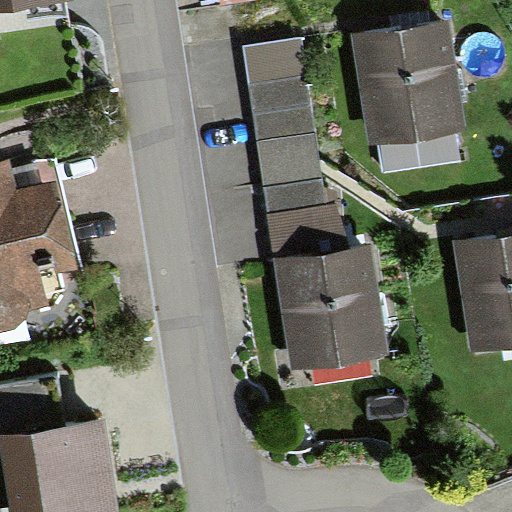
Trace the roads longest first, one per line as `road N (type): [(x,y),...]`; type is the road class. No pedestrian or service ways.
road 1 (residential): [(138,0),(214,499)]
road 2 (residential): [(214,499),(299,488),(410,511)]
